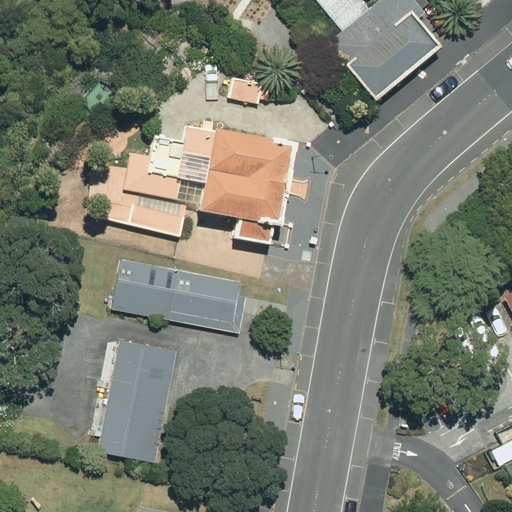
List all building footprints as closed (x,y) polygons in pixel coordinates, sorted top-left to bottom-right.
[(308,0),(336,34),(320,48),(338,69),(337,70),(366,105),(430,51),(408,25),(418,16),(412,9),(422,0),(378,0),(364,12),(353,0),(308,0)] [(227,81),(224,100),(253,106),(255,99),(261,100),(263,88),(227,81)] [(166,204),(188,208),(187,217),(227,224),(224,243),(260,249),(263,232),(266,233),(281,152),(176,133),(174,146),(146,141),(142,160),(123,156),(115,194),(130,196),(128,207),(98,200),(93,220),(175,239),(180,218),(164,215),(166,204)] [(116,256),(106,306),(236,331),(243,295),(231,293),(234,280),(116,256)] [(511,286),(497,295),(511,321),(511,286)] [(113,337),(92,450),(151,461),(172,348),(113,337)]
